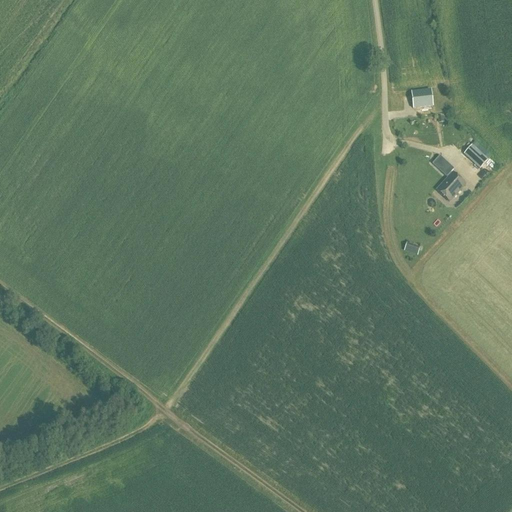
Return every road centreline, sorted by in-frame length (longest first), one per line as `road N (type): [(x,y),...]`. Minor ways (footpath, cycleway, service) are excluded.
road 1 (track): [(173,409),(380,106)]
road 2 (track): [(173,409),(0,284)]
road 3 (track): [(0,488),(173,409)]
road 4 (track): [(309,511),(173,409)]
road 5 (unclassified): [(379,148),(369,0)]
